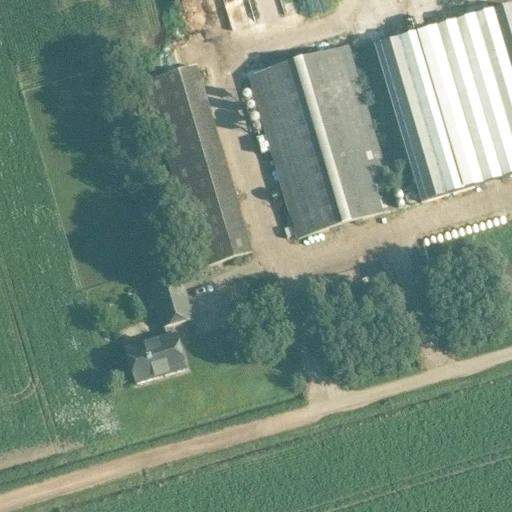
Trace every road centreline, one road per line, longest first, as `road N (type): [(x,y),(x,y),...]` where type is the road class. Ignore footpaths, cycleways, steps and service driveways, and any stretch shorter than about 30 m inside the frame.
road 1 (track): [(0,506),(267,424)]
road 2 (unclassified): [(267,424),(511,353)]
